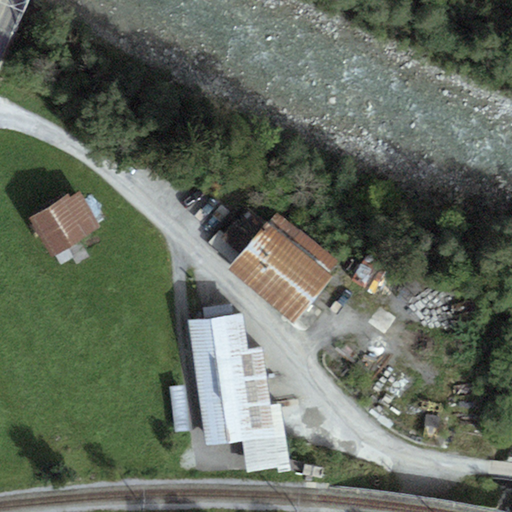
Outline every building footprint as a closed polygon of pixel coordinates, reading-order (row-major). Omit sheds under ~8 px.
[(31,224),(51,259),(101,227),(79,193),(70,199),(68,195),(28,220),(31,224)] [(341,267),(277,213),(229,269),(293,324),(341,267)] [(205,319),(233,315),(232,304),(204,308),(205,319)] [(205,319),(189,321),(205,446),(243,441),(248,473),(290,467),(282,406),(270,408),(262,350),(248,352),(243,314),(233,315),(205,319)] [(190,431),(184,387),(170,389),(176,433),(190,431)]
